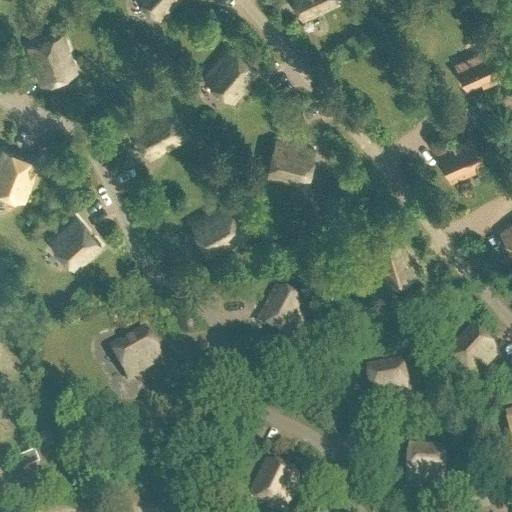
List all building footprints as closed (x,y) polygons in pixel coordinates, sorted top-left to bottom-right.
[(144,0),(160,16),(161,15),(160,14),(173,0),(144,0)] [(294,0),(302,17),(338,0),(294,0)] [(41,80),(41,81),(76,69),(75,68),(74,69),(62,35),(64,35),(63,34),(29,46),(29,47),(30,47),(42,80),(41,80)] [(257,70),(257,69),(229,46),(229,47),(230,48),(207,75),(206,74),(205,75),(233,98),(234,97),(233,96),(256,69),(257,70)] [(456,63),(467,86),(481,79),(484,84),(502,76),(491,53),(488,55),(486,50),(473,56),(456,63)] [(133,123),(151,155),(152,155),(151,153),(182,136),(183,138),(184,137),(166,105),(165,106),(166,107),(135,124),(134,123),(133,123)] [(441,156),(451,179),(467,172),(480,166),(478,162),(482,160),(472,137),(454,145),(456,150),(441,156)] [(277,139),(268,174),(270,175),(270,173),(304,181),(304,183),(305,183),(314,147),(312,147),(312,148),(278,140),(278,139),(277,139)] [(0,159),(0,189),(23,198),(37,161),(4,148),(0,159)] [(193,221),(210,253),(211,253),(210,252),(241,235),(242,236),(243,236),(226,204),(225,204),(225,205),(194,222),(194,221),(193,221)] [(51,240),(75,267),(101,243),(77,217),(51,240)] [(511,225),(504,231),(503,230),(502,231),(511,243),(511,225)] [(376,246),(388,284),(413,276),(402,238),(376,246)] [(258,327),(290,343),(291,342),(290,342),(304,310),(305,310),(306,309),(273,294),(272,295),(273,296),(259,327),(258,326),(258,327)] [(110,352),(127,383),(162,364),(145,333),(110,352)] [(447,360),(473,384),(498,358),(471,333),(447,360)] [(366,372),(373,407),(408,399),(401,365),(366,372)] [(407,486),(442,488),(444,453),(409,451),(407,486)] [(35,456),(17,463),(22,475),(40,468),(35,456)] [(250,498),(272,511),(288,511),(304,487),(270,466),(250,498)]
